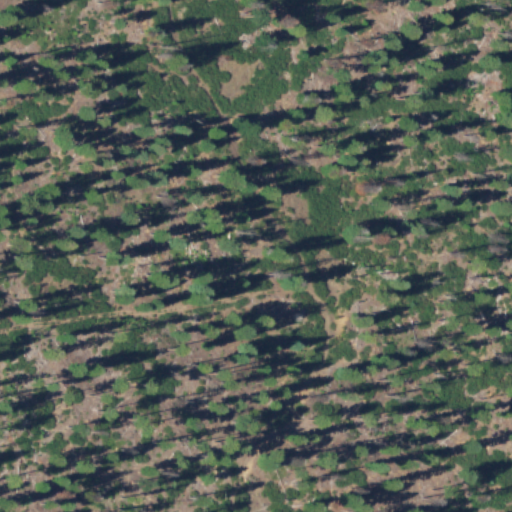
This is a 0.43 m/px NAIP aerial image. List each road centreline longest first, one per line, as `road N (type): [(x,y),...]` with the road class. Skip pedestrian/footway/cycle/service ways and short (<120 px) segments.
road 1 (track): [(169,0),(175,47),(247,198),(315,312)]
road 2 (track): [(315,312),(187,334),(84,335),(0,347)]
road 3 (track): [(243,511),(249,490),(327,381),(333,354),(315,312)]
